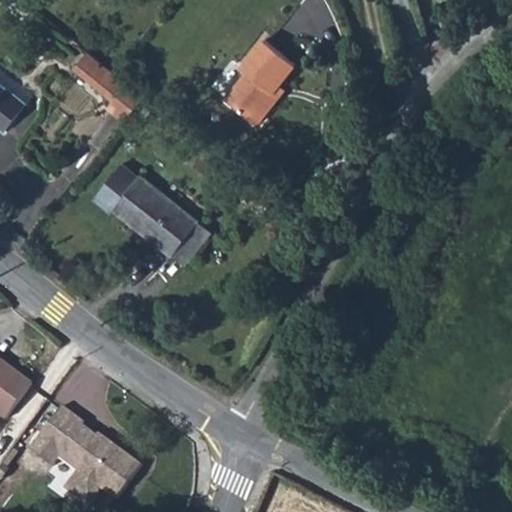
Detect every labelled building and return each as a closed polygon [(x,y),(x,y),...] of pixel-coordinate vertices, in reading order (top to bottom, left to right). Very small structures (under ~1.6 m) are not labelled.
[(274,92),(296,64),(265,40),(243,68),(248,72),(228,98),(258,123),(280,96),(274,92)] [(76,68),(91,80),(104,64),(90,52),(76,68)] [(109,107),(126,120),(145,96),(114,72),(104,64),(91,80),(115,99),(109,107)] [(27,103),(0,80),(0,125),(6,130),(27,103)] [(200,221),(141,175),(114,209),(174,255),(175,253),(199,222),(200,221)] [(274,200),(255,184),(244,198),(263,213),(274,200)] [(187,263),(212,232),(199,222),(175,253),(187,263)] [(0,412),(9,419),(35,384),(0,358),(0,412)] [(144,466),(115,444),(114,447),(85,426),(87,424),(64,406),(31,451),(54,467),(61,458),(119,500),(144,466)]
